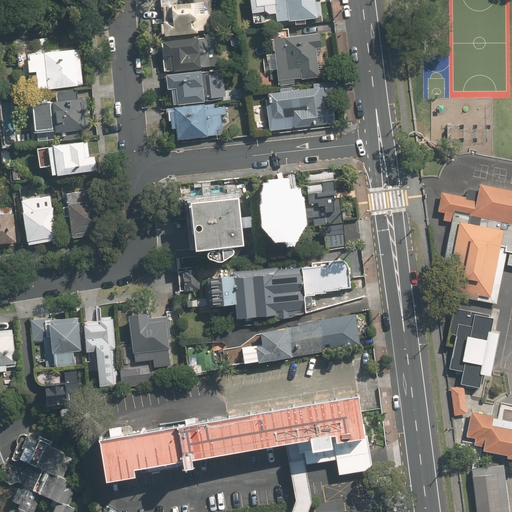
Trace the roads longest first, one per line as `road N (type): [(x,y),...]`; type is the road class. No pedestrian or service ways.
road 1 (secondary): [(380,141),(428,511)]
road 2 (residential): [(135,170),(380,141)]
road 3 (residential): [(0,291),(116,273),(134,263),(141,243),(135,170)]
road 4 (residential): [(135,170),(125,21)]
road 5 (secondary): [(362,0),(380,141)]
